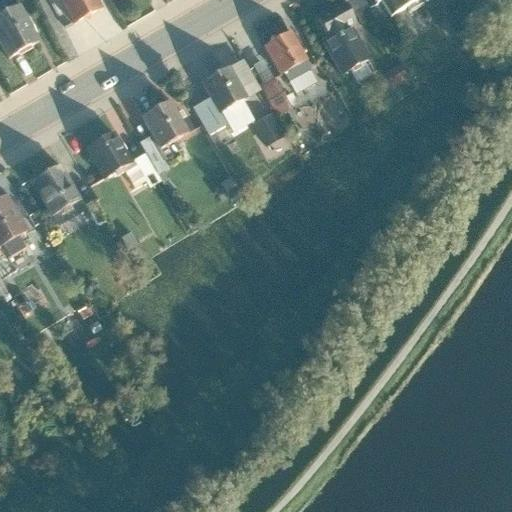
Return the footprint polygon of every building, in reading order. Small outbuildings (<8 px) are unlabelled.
[(16,0),(11,0),(0,4),(0,14),(19,8),(16,0)] [(97,0),(58,0),(75,29),(105,13),(97,0)] [(361,0),(352,0),(348,2),(362,29),(374,23),(361,0)] [(421,0),(378,0),(392,24),(425,6),(421,0)] [(342,7),(315,21),(327,42),(321,45),(341,83),(372,66),(342,7)] [(42,49),(22,10),(0,21),(0,41),(13,65),(42,49)] [(292,35),(263,51),(281,81),(309,65),(292,35)] [(230,72),(204,87),(221,119),(247,105),(230,72)] [(282,96),(273,81),(261,88),(269,103),(282,96)] [(169,107),(142,122),(161,155),(188,141),(169,107)] [(271,160),(289,155),(277,115),(259,120),(271,160)] [(114,138),(87,154),(105,185),(132,170),(114,138)] [(58,170),(31,186),(53,223),(80,207),(58,170)] [(4,194),(0,196),(0,247),(21,235),(27,231),(4,194)] [(94,205),(85,210),(97,229),(105,225),(94,205)] [(61,226),(64,234),(90,221),(87,214),(61,226)] [(0,247),(0,276),(4,282),(21,271),(13,259),(29,251),(21,235),(0,247)]
